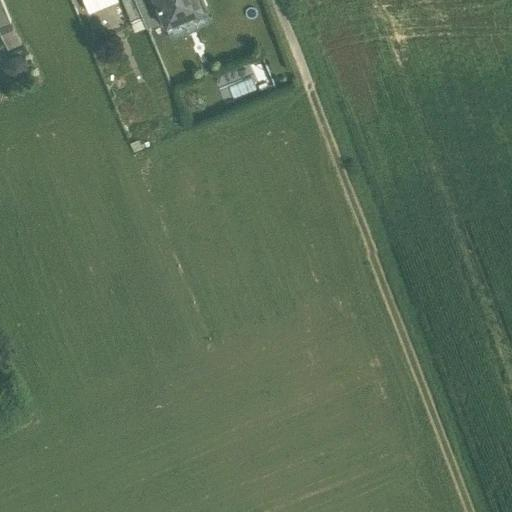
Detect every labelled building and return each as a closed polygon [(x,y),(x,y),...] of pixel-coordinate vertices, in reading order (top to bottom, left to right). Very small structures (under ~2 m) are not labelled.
[(125,0),(121,2),(130,24),(141,19),(132,0),(125,0)] [(152,0),(132,0),(141,19),(146,30),(162,24),(152,0)] [(204,11),(200,0),(152,0),(162,24),(164,27),(176,23),(176,22),(175,20),(177,15),(186,12),(191,13),(192,16),(204,11)] [(0,1),(0,28),(10,25),(0,1)] [(186,12),(177,15),(175,20),(176,22),(176,23),(181,25),(190,21),(192,16),(191,13),(186,12)]
